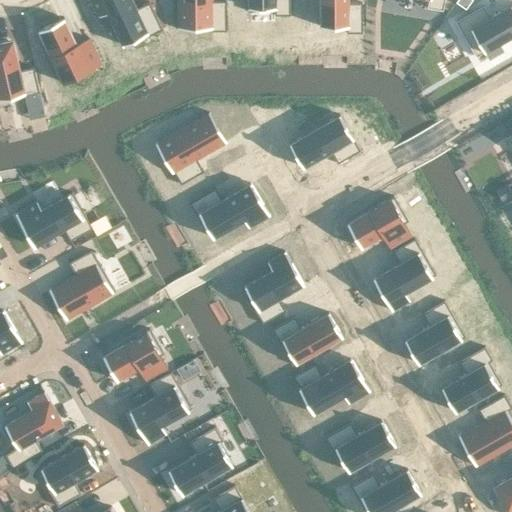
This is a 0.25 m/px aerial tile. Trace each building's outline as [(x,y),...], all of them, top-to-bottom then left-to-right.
[(90,0),(98,16),(107,12),(122,42),(121,42),(122,44),(123,44),(123,43),(146,32),(148,35),(162,29),(148,1),(136,7),(132,0),(90,0)] [(177,0),(178,26),(177,26),(177,28),(179,28),(179,26),(210,26),(210,30),(226,30),(225,0),(218,0),(211,0),(177,0)] [(247,0),(248,11),(274,11),(274,15),(289,14),(289,0),(247,0)] [(319,0),(319,26),(346,25),(346,32),(362,32),(361,2),(347,2),(347,0),(319,0)] [(427,0),(427,7),(442,10),(443,0),(427,0)] [(456,0),(455,2),(465,9),(471,0),(456,0)] [(483,5),(455,21),(475,56),(484,52),(488,59),(503,50),(499,43),(511,35),(511,3),(489,17),(483,5)] [(63,17),(37,29),(62,82),(101,63),(88,37),(76,43),(63,17)] [(7,40),(0,41),(0,97),(23,93),(23,95),(39,92),(33,66),(19,69),(13,43),(12,38),(7,40)] [(156,142),(154,143),(155,144),(157,143),(173,171),(171,172),(172,173),(173,172),(180,184),(203,170),(196,158),(224,142),(226,141),(226,140),(224,141),(208,113),(210,112),(209,111),(207,112),(208,113),(156,142)] [(339,114),(289,142),(302,167),(330,151),(337,163),(360,150),(339,114)] [(214,186),(188,201),(196,215),(200,213),(212,235),(211,235),(212,237),(214,236),(214,235),(243,218),(248,226),(268,215),(269,214),(269,213),(268,214),(262,203),(263,203),(262,202),(261,202),(250,182),(243,186),(221,198),(214,186)] [(36,201),(16,213),(21,223),(34,245),(63,229),(70,241),(92,228),(71,191),(41,209),(36,201)] [(393,195),(346,222),(360,247),(382,234),(389,247),(411,234),(404,222),(407,220),(393,195)] [(398,262),(373,277),(387,301),(392,309),(409,299),(404,291),(435,274),(421,249),(414,237),(391,250),(398,262)] [(75,275),(50,289),(67,319),(115,291),(91,249),(68,263),(75,275)] [(271,269),(241,286),(255,311),(262,323),(285,310),(278,298),(303,283),(284,251),(267,261),(271,269)] [(428,324),(404,338),(417,362),(464,335),(443,299),(421,312),(428,324)] [(0,353),(0,354),(21,342),(14,330),(3,310),(0,311),(0,353)] [(294,315),(271,328),(292,364),(342,335),(328,311),(301,327),(294,315)] [(149,328),(102,355),(117,380),(138,368),(145,380),(167,367),(160,355),(163,353),(149,328)] [(465,373),(441,386),(455,411),(501,384),(488,361),(492,359),(484,345),(458,360),(465,373)] [(315,362),(292,375),(299,387),(298,387),(298,388),(299,388),(312,411),(312,412),(314,411),(343,394),(348,402),(368,390),(369,390),(369,389),(368,389),(362,379),(363,378),(362,377),(361,378),(350,358),(343,362),(322,374),(315,362)] [(154,396),(130,411),(141,430),(141,431),(148,443),(165,433),(161,425),(191,407),(170,371),(148,384),(154,396)] [(31,408),(1,426),(14,449),(4,454),(12,468),(42,451),(35,439),(58,425),(60,418),(44,390),(26,400),(31,408)] [(459,434),(457,435),(458,436),(460,435),(476,463),(474,464),(474,465),(511,443),(511,416),(508,409),(511,407),(503,393),(477,408),(484,420),(459,435),(459,434)] [(350,421),(324,436),(331,449),(335,447),(348,470),(395,443),(381,419),(357,433),(350,421)] [(195,453),(168,469),(182,493),(232,465),(219,442),(222,440),(214,426),(188,441),(195,453)] [(83,443),(37,470),(57,506),(80,493),(73,481),(97,467),(83,443)] [(372,472),(349,485),(365,511),(385,511),(420,492),(407,468),(379,484),(372,472)] [(511,511),(511,473),(493,485),(508,511),(511,511)] [(219,510),(214,511),(249,511),(234,485),(211,498),(219,510)]
